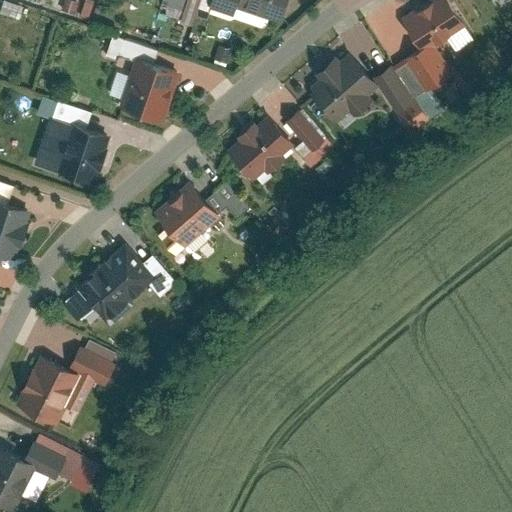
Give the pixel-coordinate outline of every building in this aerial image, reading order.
[(92,2),(85,0),(67,0),(64,9),(87,17),(92,2)] [(213,0),(212,3),(236,11),(239,3),(283,17),(288,0),(213,0)] [(455,67),(437,40),(468,20),(455,0),(421,0),(404,12),(424,41),(395,60),(417,93),(455,67)] [(394,62),(376,74),(354,49),(312,86),(339,117),(380,80),(397,106),(416,94),(394,62)] [(122,102),(166,117),(182,69),(138,54),(122,102)] [(398,107),(410,126),(430,112),(418,94),(398,107)] [(59,97),(53,114),(88,125),(93,108),(59,97)] [(303,104),(282,122),(272,109),(230,144),(257,175),(294,143),(311,163),(336,142),(303,104)] [(39,161),(96,179),(111,132),(88,125),(53,114),(39,161)] [(0,249),(16,255),(33,206),(9,198),(15,181),(0,176),(0,249)] [(160,205),(190,239),(222,212),(191,177),(160,205)] [(251,203),(228,177),(208,195),(220,209),(228,202),(239,213),(251,203)] [(78,282),(81,284),(67,297),(84,316),(98,304),(109,316),(151,279),(162,292),(179,276),(155,250),(144,260),(126,239),(78,282)] [(92,336),(87,345),(82,342),(72,363),(108,381),(118,360),(114,358),(118,349),(92,336)] [(59,419),(68,402),(82,409),(97,376),(42,350),(18,400),(59,419)] [(86,451),(41,430),(29,457),(0,443),(0,497),(17,505),(37,463),(59,473),(61,469),(74,475),(86,451)]
